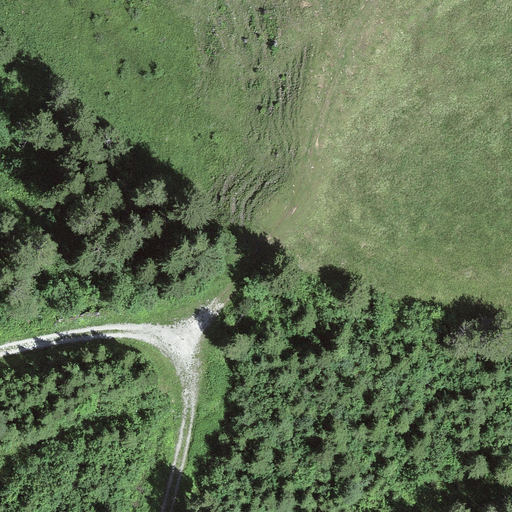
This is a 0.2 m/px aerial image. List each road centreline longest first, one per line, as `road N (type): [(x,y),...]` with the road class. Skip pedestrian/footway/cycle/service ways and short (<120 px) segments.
road 1 (track): [(457,0),(179,338)]
road 2 (track): [(179,338),(87,335),(0,357)]
road 3 (track): [(179,338),(192,386),(159,511)]
